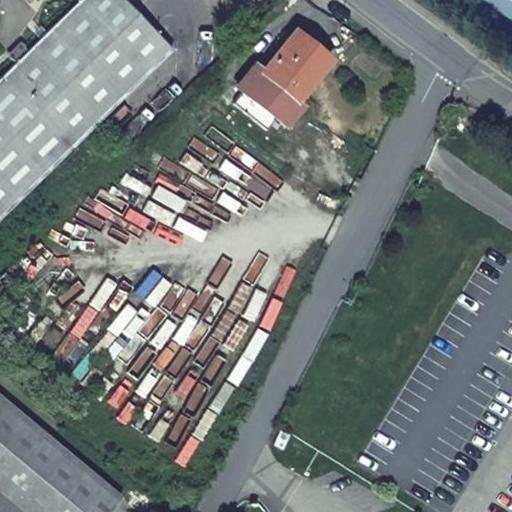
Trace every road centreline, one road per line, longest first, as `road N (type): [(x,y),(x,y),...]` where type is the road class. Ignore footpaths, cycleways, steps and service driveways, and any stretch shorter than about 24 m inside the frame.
road 1 (residential): [(444,57),(215,511)]
road 2 (unknown): [(511,218),(453,175),(408,128)]
